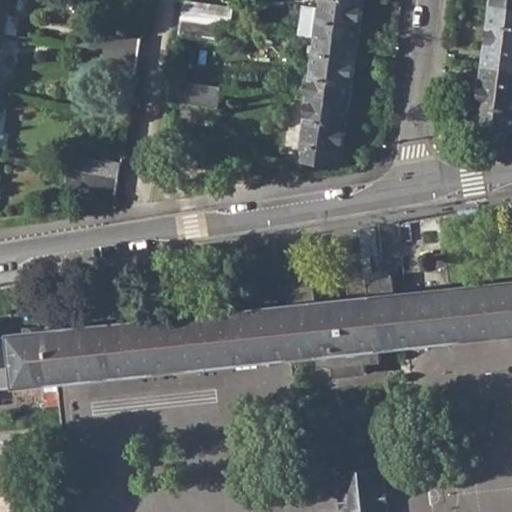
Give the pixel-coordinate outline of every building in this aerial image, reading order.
[(0,0),(0,33),(3,34),(8,0),(0,0)] [(319,0),(315,36),(356,42),(362,0),(319,0)] [(217,24),(229,26),(232,9),(184,3),(181,20),(217,24)] [(482,66),(511,69),(511,6),(490,4),(482,66)] [(214,41),(217,24),(181,20),(179,35),(214,41)] [(89,48),(138,56),(141,39),(92,31),(89,48)] [(306,99),(348,104),(356,42),(315,36),(306,99)] [(87,62),(136,70),(138,56),(89,48),(87,62)] [(474,128),(511,131),(511,69),(482,66),(474,128)] [(168,102),(216,108),(219,87),(172,80),(168,102)] [(297,161),(339,165),(348,104),(306,99),(297,161)] [(68,172),(118,181),(121,164),(71,156),(68,172)] [(65,189),(116,198),(118,181),(68,172),(65,189)] [(0,388),(324,355),(325,365),(340,364),(343,375),(370,373),(368,362),(385,360),(383,349),(511,335),(511,283),(0,337),(0,388)] [(340,473),(343,511),(391,511),(388,468),(340,473)]
